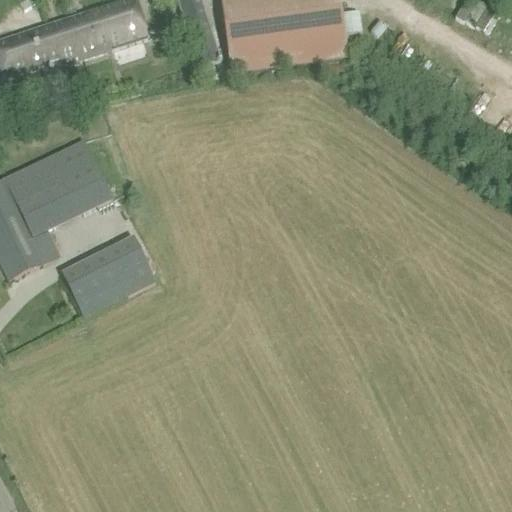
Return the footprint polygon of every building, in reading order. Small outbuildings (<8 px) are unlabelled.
[(14,17),(39,6),(36,0),(22,0),(9,6),(14,17)] [(133,0),(128,0),(47,28),(48,29),(50,29),(65,68),(64,68),(64,69),(148,40),(133,0)] [(201,0),(176,0),(184,24),(187,23),(197,53),(198,53),(197,50),(214,45),(220,63),(216,64),(217,68),(222,66),(201,0)] [(220,0),(231,77),(231,80),(348,65),(348,61),(339,0),(220,0)] [(454,0),(451,12),(470,18),(475,0),(454,0)] [(484,9),(477,31),(499,38),(507,17),(484,9)] [(11,40),(0,44),(0,68),(5,82),(24,76),(36,71),(41,70),(42,74),(49,95),(65,89),(59,74),(58,71),(64,69),(64,68),(65,68),(50,29),(48,29),(47,28),(11,40)] [(0,262),(11,284),(28,275),(43,268),(61,260),(49,234),(112,204),(82,142),(0,181),(0,262)] [(84,321),(102,312),(157,285),(134,241),(62,278),(84,321)]
